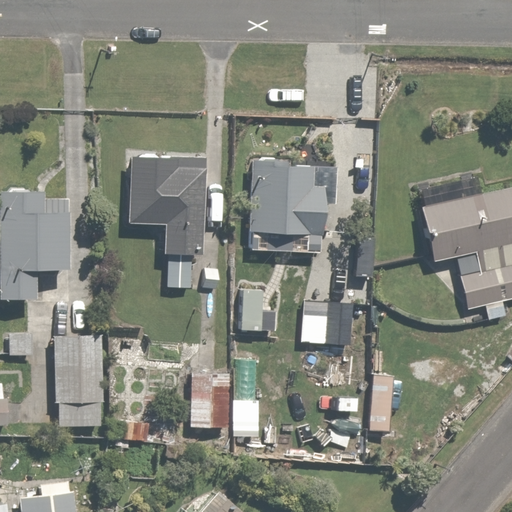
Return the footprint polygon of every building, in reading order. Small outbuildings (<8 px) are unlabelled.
[(208,155),(131,154),(130,225),(164,226),(163,258),(207,258),(208,155)] [(331,165),(254,163),(252,240),(330,241),(331,165)] [(511,192),(464,204),(458,179),(415,189),(427,246),(432,264),(478,253),(481,268),(461,273),(470,312),(511,302),(511,192)] [(69,203),(46,203),(46,190),(1,189),(0,224),(0,303),(45,305),(45,276),(67,277),(69,203)] [(355,378),(358,311),(359,304),(343,303),(328,302),(325,377),(355,378)] [(33,336),(12,335),(10,355),(32,357),(33,336)] [(101,427),(101,404),(102,339),(101,339),(53,338),(52,402),(58,402),(58,426),(101,427)] [(230,373),(190,373),(190,429),(230,429),(230,373)] [(395,375),(369,374),(368,433),(412,434),(413,402),(394,402),(395,375)] [(13,381),(0,381),(0,427),(12,427),(13,381)] [(0,491),(13,491),(13,453),(0,453),(0,491)] [(78,511),(76,492),(71,493),(69,483),(38,487),(39,499),(21,501),(22,511),(9,511),(8,506),(0,506),(0,511),(78,511)] [(237,511),(215,492),(198,511),(237,511)]
